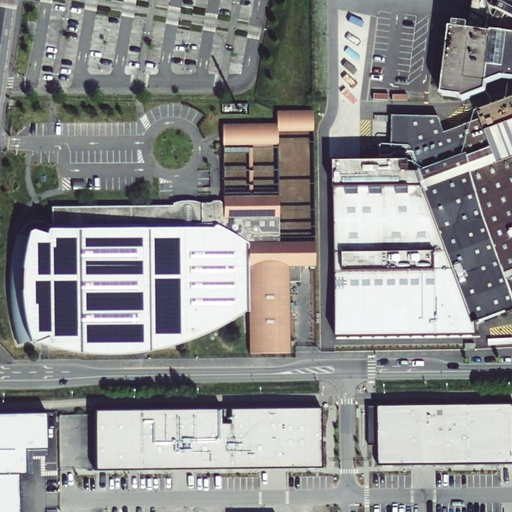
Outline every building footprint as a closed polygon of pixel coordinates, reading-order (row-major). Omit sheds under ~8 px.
[(493,2),(489,0),(469,0),(465,27),(479,29),(493,2)] [(511,33),(511,0),(493,0),(493,2),(479,29),(511,33)] [(511,61),(511,33),(479,29),(465,27),(462,54),(511,61)] [(511,98),(476,111),(478,118),(445,130),(439,115),(395,113),(393,142),(410,143),(421,172),(475,318),(509,307),(509,309),(511,307),(511,98)] [(285,265),(300,265),(299,110),(264,110),(264,123),(210,123),(210,201),(206,199),(199,199),(197,201),(186,201),(185,201),(182,201),(180,201),(176,202),(173,203),(172,203),(171,204),(170,205),(50,207),(50,225),(45,225),(43,223),(41,222),(40,221),(36,220),(33,220),(32,221),(30,221),(28,222),(25,225),(24,227),(23,231),(22,234),(23,235),(20,235),(17,239),(14,243),(12,248),(8,256),(5,263),(4,265),(1,273),(0,278),(0,326),(1,329),(3,337),(5,342),(14,339),(18,342),(31,337),(33,343),(86,342),(163,340),(163,331),(178,325),(183,323),(184,322),(185,322),(187,321),(188,321),(189,320),(191,320),(194,318),(198,316),(200,316),(202,314),(203,314),(208,311),(209,311),(210,309),(234,309),(234,352),(274,352),(274,280),(285,280),(285,265)] [(475,318),(421,172),(405,171),(400,160),(329,159),(333,334),(475,333),(475,318)] [(511,405),(369,406),(369,444),(379,444),(379,467),(511,466),(511,405)] [(322,461),(321,408),(94,411),(94,414),(94,470),(322,468),(322,461)] [(47,411),(0,411),(0,511),(18,511),(18,473),(26,473),(25,448),(47,448),(47,411)] [(48,455),(47,448),(25,448),(26,473),(32,473),(32,455),(48,455)]
